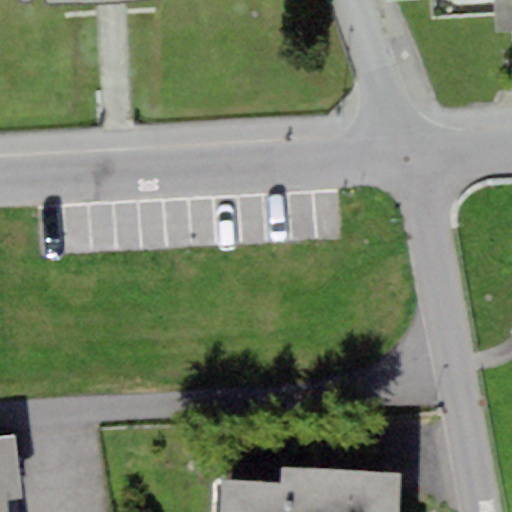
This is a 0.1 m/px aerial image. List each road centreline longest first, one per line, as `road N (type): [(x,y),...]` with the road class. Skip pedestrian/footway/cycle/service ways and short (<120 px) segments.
road 1 (unknown): [(451,355),(0,403)]
road 2 (residential): [(0,184),(412,160)]
road 3 (residential): [(412,160),(479,511)]
road 4 (residential): [(346,0),(412,160)]
